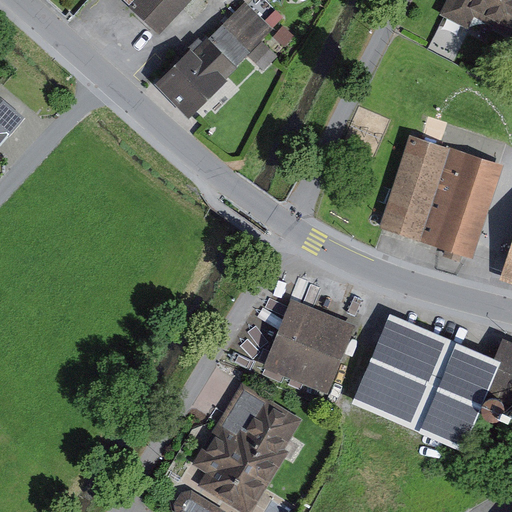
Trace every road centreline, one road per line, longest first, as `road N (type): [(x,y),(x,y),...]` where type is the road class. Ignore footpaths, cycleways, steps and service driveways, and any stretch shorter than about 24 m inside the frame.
road 1 (residential): [(117,511),(291,229)]
road 2 (residential): [(291,229),(400,0)]
road 3 (tertiary): [(511,313),(369,270),(291,229)]
road 4 (tertiary): [(291,229),(225,184),(109,79)]
road 5 (unclassified): [(0,195),(109,79)]
